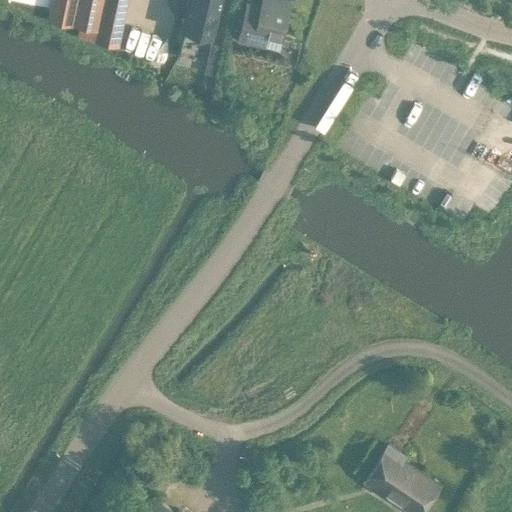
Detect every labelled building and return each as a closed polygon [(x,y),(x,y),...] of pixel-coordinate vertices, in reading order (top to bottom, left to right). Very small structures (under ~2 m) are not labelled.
[(50,0),(46,20),(95,29),(92,41),(118,45),(127,0),(50,0)] [(220,0),(187,0),(181,28),(212,35),(220,0)] [(265,33),(280,37),(288,0),(259,0),(259,4),(245,1),(237,37),(263,43),(265,33)] [(206,59),(218,62),(221,46),(210,43),(206,59)] [(403,455),(388,445),(365,480),(413,511),(419,511),(437,485),(399,460),(403,455)] [(174,511),(153,498),(144,511),(174,511)]
